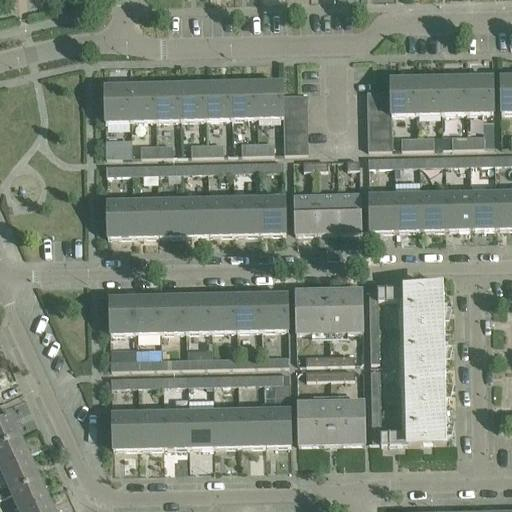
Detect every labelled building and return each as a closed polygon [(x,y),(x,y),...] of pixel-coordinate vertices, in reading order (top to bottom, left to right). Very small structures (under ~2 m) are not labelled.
[(501,118),(511,118),(511,81),(500,82),(501,102),(501,118)] [(492,82),(467,83),(467,120),(493,119),(492,82)] [(416,84),(416,120),(442,120),(441,83),(416,84)] [(442,120),(467,120),(467,83),(441,83),(442,120)] [(389,96),(390,108),(390,120),(390,121),(416,120),(416,84),(390,84),(390,96),(389,96)] [(282,124),(282,112),(281,100),(281,87),(257,88),(257,124),(282,124)] [(206,89),(207,125),(232,125),(231,88),(206,89)] [(232,125),(257,124),(257,88),(231,88),(232,125)] [(180,90),(181,126),(207,125),(206,89),(180,90)] [(130,91),(131,127),(156,127),(155,90),(130,91)] [(155,90),(156,127),(181,126),(180,90),(155,90)] [(105,128),(131,127),(130,91),(104,91),(105,128)] [(390,108),(389,96),(367,97),(367,108),(390,108)] [(281,100),(282,112),(307,112),(306,100),(281,100)] [(367,108),(367,120),(390,120),(390,108),(367,108)] [(307,112),(282,112),(282,124),(307,123),(307,112)] [(367,120),(367,132),(390,131),(390,121),(390,120),(367,120)] [(307,135),(307,123),(282,124),(282,136),(307,135)] [(390,143),(390,131),(367,132),(367,144),(390,143)] [(307,147),(307,135),(282,136),(283,148),(307,147)] [(417,138),(417,143),(417,155),(443,155),(442,142),(424,143),(424,138),(417,138)] [(484,141),(468,142),(468,154),(491,154),(491,148),(484,148),(484,141)] [(468,154),(468,142),(452,142),(452,154),(468,154)] [(390,155),(390,143),(367,144),(368,155),(390,155)] [(417,155),(417,143),(401,143),(401,156),(417,155)] [(308,159),(307,147),(283,148),(283,160),(308,159)] [(257,149),(258,161),(274,160),(273,148),(257,149)] [(258,161),(257,149),(241,149),(242,161),(258,161)] [(223,161),(223,150),(207,151),(207,161),(223,161)] [(191,162),(207,161),(207,151),(191,151),(191,162)] [(157,163),(157,152),(141,152),(141,163),(157,163)] [(157,152),(157,163),(173,163),(173,152),(157,152)] [(106,153),(106,164),(122,164),(122,153),(106,153)] [(495,170),(511,169),(511,160),(495,161),(495,170)] [(469,161),(444,162),(444,171),(453,171),(470,170),(469,161)] [(469,161),(470,170),(495,170),(495,161),(469,161)] [(394,172),(419,171),(419,162),(394,163),(394,172)] [(444,162),(419,162),(419,171),(444,171),(444,162)] [(368,173),(394,172),(394,163),(368,163),(368,173)] [(347,175),(359,175),(359,166),(347,166),(347,175)] [(315,176),(315,167),(303,168),(303,176),(315,176)] [(315,167),(315,176),(328,176),(327,167),(315,167)] [(233,170),(233,178),(259,178),(258,169),(233,170)] [(284,169),(258,169),(259,178),(284,177),(284,169)] [(183,179),(208,179),(208,170),(182,171),(183,179)] [(208,179),(233,178),(233,170),(208,170),(208,179)] [(470,170),(453,171),(454,183),(470,183),(470,170)] [(132,172),(133,181),(157,180),(157,171),(132,172)] [(182,171),(157,171),(157,180),(183,179),(182,171)] [(133,191),(133,181),(132,172),(106,172),(107,191),(133,191)] [(511,197),(496,198),(496,234),(511,233),(511,197)] [(470,199),(471,235),(496,234),(496,198),(470,199)] [(420,236),(446,235),(445,199),(420,200),(420,236)] [(445,199),(446,235),(471,235),(470,199),(445,199)] [(370,237),(395,237),(394,200),(369,201),(370,237)] [(394,200),(395,237),(420,236),(420,200),(394,200)] [(338,202),(339,238),(361,237),(360,201),(338,202)] [(295,239),(317,239),(316,202),(294,203),(295,239)] [(316,202),(317,239),(339,238),(338,202),(316,202)] [(235,241),(260,240),(259,204),(234,205),(235,241)] [(284,204),(259,204),(260,240),(285,239),(285,226),(284,204)] [(183,206),(184,242),(209,241),(209,205),(183,206)] [(209,205),(209,241),(235,241),(234,205),(209,205)] [(133,243),(159,242),(158,206),(133,207),(133,243)] [(158,206),(159,242),(184,242),(183,206),(158,206)] [(108,243),(133,243),(133,207),(107,207),(108,243)] [(405,294),(408,438),(408,449),(446,448),(443,293),(405,294)] [(370,337),(379,337),(378,306),(399,305),(398,294),(377,294),(377,296),(369,296),(370,337)] [(362,296),(295,297),(296,339),(311,338),(312,343),(347,343),(347,338),(363,337),(362,296)] [(287,299),(262,300),(262,336),(288,336),(287,299)] [(237,337),(262,336),(262,300),(236,301),(237,337)] [(185,302),(186,338),(212,337),(211,301),(185,302)] [(212,337),(237,337),(236,301),(211,301),(212,337)] [(160,302),(135,303),(136,339),(161,338),(160,302)] [(160,302),(161,338),(186,338),(185,302),(160,302)] [(110,340),(136,339),(135,303),(109,303),(110,340)] [(379,337),(370,337),(370,368),(379,368),(379,337)] [(354,361),(330,362),(330,371),(354,370),(354,361)] [(306,371),(330,371),(330,362),(306,362),(306,371)] [(263,363),(237,364),(238,373),(263,372),(263,363)] [(263,363),(263,372),(288,372),(288,363),(263,363)] [(213,373),(238,373),(237,364),(212,365),(213,373)] [(187,374),(187,365),(162,366),(162,375),(187,374)] [(187,374),(213,373),(212,365),(187,365),(187,374)] [(136,375),(136,366),(111,367),(111,376),(136,375)] [(162,375),(162,366),(136,366),(136,375),(162,375)] [(370,376),(371,408),(380,407),(380,376),(370,376)] [(306,386),(330,386),(330,377),(306,377),(306,386)] [(354,377),(330,377),(330,386),(354,385),(354,377)] [(238,391),(264,390),(264,381),(238,382),(238,391)] [(282,381),(264,381),(264,390),(282,390),(282,381)] [(187,383),(188,392),(213,391),(213,382),(187,383)] [(213,382),(213,391),(238,391),(238,382),(213,382)] [(162,383),(137,384),(137,393),(162,392),(162,383)] [(162,383),(162,392),(188,392),(187,383),(162,383)] [(112,394),(137,393),(137,384),(112,385),(112,394)] [(364,408),(349,408),(349,402),(313,403),(313,409),(297,409),(298,450),(365,449),(364,408)] [(381,438),(380,407),(371,408),(372,449),(381,449),(381,450),(402,449),(401,438),(381,438)] [(264,416),(265,452),(291,451),(290,415),(264,416)] [(214,417),(214,453),(240,452),(239,416),(214,417)] [(239,416),(240,452),(265,452),(264,416),(239,416)] [(163,418),(164,454),(189,454),(188,417),(163,418)] [(188,417),(189,454),(214,453),(214,417),(188,417)] [(113,455),(138,455),(137,418),(112,419),(113,455)] [(137,418),(138,455),(164,454),(163,418),(137,418)] [(0,450),(21,441),(11,419),(0,424),(0,450)] [(21,441),(0,450),(0,475),(1,476),(30,463),(21,441)] [(10,498),(40,485),(30,463),(1,476),(0,476),(0,491),(6,489),(10,498)] [(38,511),(50,507),(40,485),(10,498),(16,511),(13,511),(38,511)]
